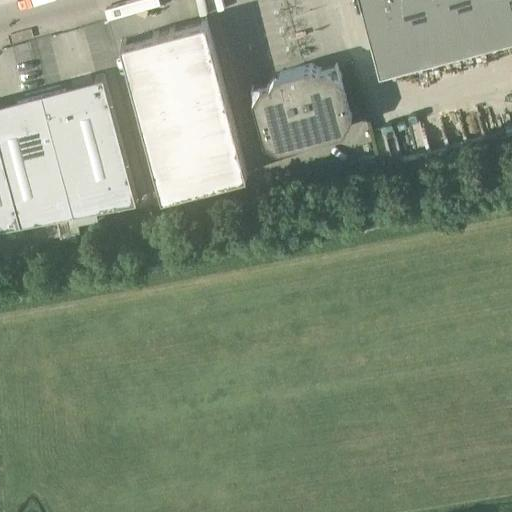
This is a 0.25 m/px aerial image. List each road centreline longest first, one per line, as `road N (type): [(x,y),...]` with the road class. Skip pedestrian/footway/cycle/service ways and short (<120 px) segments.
road 1 (unknown): [(350,0),(367,69),(390,107),(511,93)]
road 2 (unknown): [(222,0),(269,166)]
